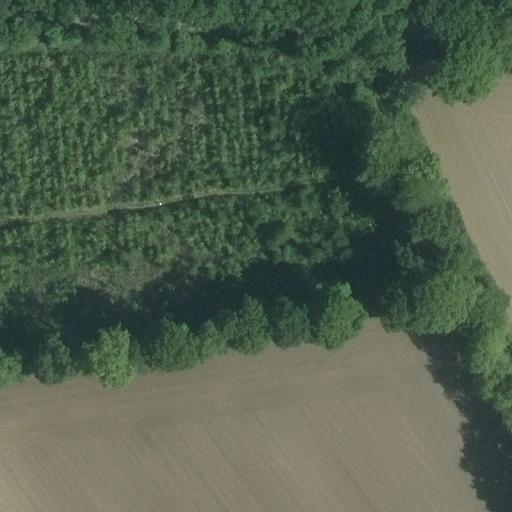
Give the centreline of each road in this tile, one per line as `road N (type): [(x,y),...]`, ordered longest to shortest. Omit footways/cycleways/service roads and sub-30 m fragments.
road 1 (unclassified): [(511,38),(0,15)]
road 2 (track): [(401,129),(317,180),(0,230)]
road 3 (track): [(511,342),(349,29)]
